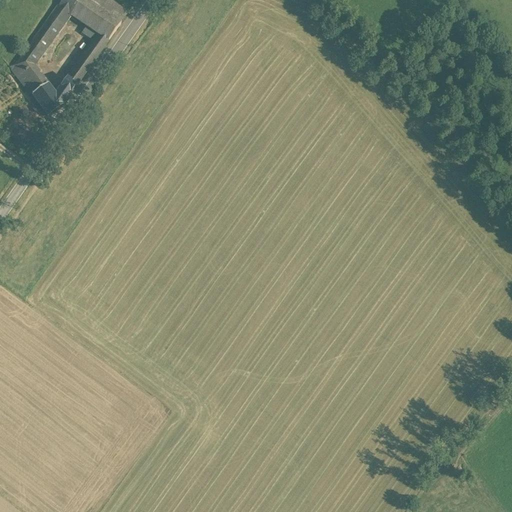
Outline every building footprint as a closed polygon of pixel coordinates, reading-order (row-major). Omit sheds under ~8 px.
[(86,0),(63,0),(58,7),(70,15),(96,34),(99,36),(108,43),(120,24),(109,16),(86,0)] [(127,14),(107,0),(86,0),(109,16),(120,24),(127,14)] [(58,7),(17,65),(20,68),(13,73),(27,92),(28,91),(32,97),(47,86),(33,67),(70,15),(58,7)] [(99,36),(61,90),(70,96),(108,43),(99,36)] [(55,98),(47,86),(32,97),(38,105),(34,108),(39,115),(43,113),(47,118),(62,107),(70,96),(61,90),(55,98)]
